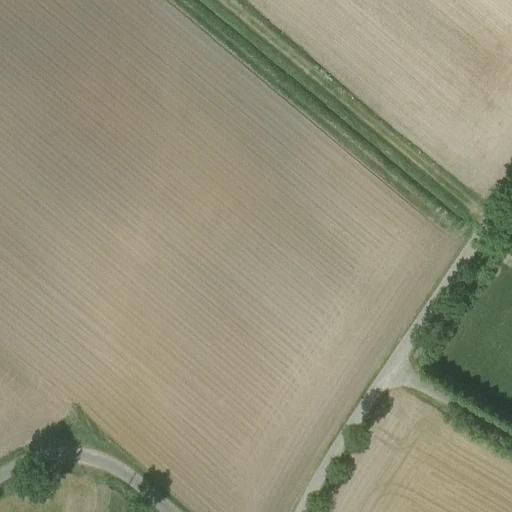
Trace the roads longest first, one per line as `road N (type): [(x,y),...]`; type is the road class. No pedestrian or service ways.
road 1 (unclassified): [(511,187),(301,511)]
road 2 (track): [(495,211),(245,0)]
road 3 (unclassified): [(173,511),(121,465),(84,455),(35,454),(0,477)]
